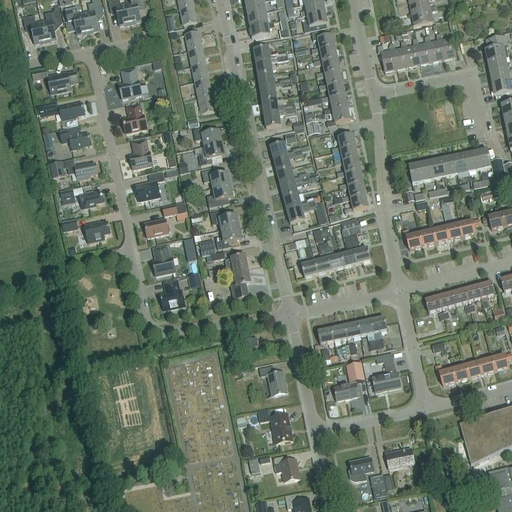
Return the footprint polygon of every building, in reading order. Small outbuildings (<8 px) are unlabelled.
[(62,8),(72,6),(70,0),(63,0),(61,0),(62,8)] [(131,27),(126,7),(121,8),(119,0),(108,3),(111,16),(117,15),(120,29),(125,28),(126,28),(131,27)] [(141,24),(139,12),(145,11),(142,0),(130,0),(132,5),(126,7),(131,27),(136,26),(136,25),(141,24)] [(176,0),(179,13),(193,10),(191,0),(176,0)] [(427,0),(428,0),(408,4),(411,16),(430,12),(430,9),(428,3),(435,1),(434,0),(427,0)] [(88,7),(90,14),(84,16),(88,36),(93,35),(93,34),(99,33),(96,19),(104,17),(100,1),(92,2),(93,6),(88,7)] [(263,4),(244,7),(246,19),(265,15),(263,4)] [(326,15),(324,4),(320,5),(305,8),(306,13),(301,15),(302,20),(307,19),(326,15)] [(56,42),(53,28),(63,26),(59,8),(55,9),(54,14),(45,16),(47,24),(41,25),(46,45),(51,44),(51,43),(56,42)] [(88,36),(84,16),(78,17),(77,9),(65,12),(68,25),(74,24),(77,38),(83,37),(88,36)] [(430,9),(430,12),(411,16),(413,28),(433,24),(431,15),(437,13),(436,9),(430,9)] [(196,25),(193,10),(179,13),(182,28),(196,25)] [(267,26),(265,15),(246,19),(249,30),(267,26)] [(328,26),(326,15),(307,19),(309,30),(328,26)] [(41,46),(46,45),(41,25),(36,26),(34,18),(23,21),(26,34),(32,33),(35,47),(40,46),(41,46)] [(456,33),(454,21),(448,22),(451,34),(456,33)] [(272,25),(267,26),(249,30),(251,41),(269,38),(268,31),(273,30),(272,25)] [(311,52),(312,57),(320,55),(320,53),(335,50),(333,37),(330,38),(329,32),(312,36),(313,43),(318,42),(319,50),(311,52)] [(184,38),(187,54),(202,51),(198,35),(184,38)] [(436,44),(440,43),(444,63),(456,60),(452,41),(442,43),(441,36),(437,37),(436,44)] [(485,52),(487,64),(508,59),(506,50),(508,50),(505,38),(486,42),(488,51),(485,52)] [(424,46),(428,46),(432,65),(444,63),(440,43),(436,44),(430,45),(429,39),(424,40),(424,46)] [(412,49),(416,48),(420,68),(432,65),(428,46),(424,46),(419,47),(417,41),(413,42),(412,49)] [(400,51),(404,51),(409,70),(420,68),(416,48),(412,49),(407,50),(405,44),(401,45),(400,51)] [(389,54),(393,53),(397,73),(409,70),(404,51),(400,51),(394,53),(393,46),(389,47),(389,54)] [(310,56),(308,49),(295,52),(296,59),(310,56)] [(393,53),(389,54),(383,55),(382,49),(378,49),(378,56),(381,56),(385,75),(397,73),(393,53)] [(314,64),(315,69),(323,67),(322,65),(338,62),(335,50),(320,53),(320,55),(322,63),(314,64)] [(187,54),(191,70),(205,67),(202,51),(187,54)] [(254,53),(256,65),(271,63),(276,63),(275,59),(270,60),(269,51),(254,53)] [(510,65),(508,59),(487,64),(490,74),(508,71),(507,65),(510,65)] [(316,76),(317,81),(325,79),(325,77),(340,74),(338,62),(322,65),(323,67),(324,74),(316,76)] [(271,63),(256,65),(258,78),(273,76),(271,67),(276,66),(276,63),(271,63)] [(191,70),(194,86),(208,83),(205,67),(191,70)] [(125,86),(119,88),(122,102),(128,101),(130,102),(132,102),(133,101),(135,100),(136,99),(142,98),(142,97),(148,96),(147,88),(140,89),(139,83),(138,83),(136,71),(122,74),(124,83),(125,83),(125,86)] [(510,82),(508,71),(490,74),(492,86),(510,82)] [(70,89),(78,87),(76,75),(67,77),(67,75),(48,79),(47,73),(42,74),(41,73),(32,75),(33,83),(43,81),(43,80),(48,79),(52,97),(71,93),(70,89)] [(289,75),(290,82),(279,84),(279,85),(280,89),(291,87),(297,86),(296,74),(289,75)] [(326,86),(319,88),(320,93),(327,91),(327,89),(343,86),(340,74),(325,77),(325,79),(326,86)] [(273,76),(258,78),(260,92),(280,89),(279,85),(274,86),(273,76)] [(511,81),(510,82),(492,86),(494,97),(511,93),(511,90),(511,87),(511,86),(511,81)] [(194,86),(197,101),(212,99),(208,83),(194,86)] [(309,91),(307,83),(300,85),(302,93),(309,91)] [(330,104),(329,101),(345,98),(343,86),(327,89),(327,91),(329,99),(321,101),(322,105),(330,104)] [(280,89),(260,92),(262,104),(277,102),(275,93),(280,92),(280,89)] [(166,98),(164,91),(158,93),(159,100),(166,98)] [(332,116),(332,113),(347,110),(345,98),(329,101),(330,104),(331,111),(324,113),(325,117),(332,116)] [(162,100),(164,109),(171,107),(169,99),(162,100)] [(212,99),(197,101),(201,117),(215,114),(212,99)] [(277,102),(262,104),(264,118),(279,115),(278,111),(277,102)] [(56,104),(37,108),(40,121),(59,117),(56,104)] [(511,104),(501,107),(503,118),(511,116),(511,104)] [(74,106),(59,110),(62,123),(77,120),(77,119),(85,118),(82,106),(75,107),(74,106)] [(123,122),(126,137),(147,132),(144,118),(143,118),(141,107),(127,110),(129,121),(123,122)] [(296,113),(295,107),(283,109),(283,111),(278,111),(279,115),(296,113)] [(332,113),(332,116),(334,123),(326,125),(327,129),(335,128),(335,126),(350,123),(347,110),(332,113)] [(279,115),(264,118),(266,131),(281,129),(279,119),(279,115)] [(511,116),(503,118),(506,129),(511,127),(511,116)] [(305,121),(306,126),(308,138),(321,136),(318,123),(316,124),(315,119),(305,121)] [(197,122),(188,124),(189,130),(198,128),(197,122)] [(84,150),(92,148),(89,136),(81,138),(80,130),(60,135),(62,146),(70,144),(72,153),(84,150)] [(205,131),(194,134),(196,144),(203,143),(204,150),(222,146),(219,134),(206,137),(205,131)] [(45,136),(47,151),(54,150),(52,135),(45,136)] [(295,136),(285,138),(287,146),(297,144),(295,136)] [(340,154),(340,153),(356,149),(353,137),(337,140),(339,149),(331,151),(332,156),(340,154)] [(146,143),(132,146),(134,154),(135,154),(135,158),(130,159),(133,173),(153,169),(150,155),(149,155),(146,143)] [(206,156),(199,158),(201,169),(212,167),(223,165),(221,159),(224,159),(222,146),(204,150),(206,156)] [(270,150),(273,163),(287,159),(293,158),(292,154),(286,156),(284,146),(270,150)] [(356,149),(340,153),(340,154),(342,162),(334,164),(335,168),(343,167),(343,165),(358,161),(356,149)] [(487,151),(476,153),(480,172),(491,170),(487,151)] [(476,153),(465,156),(468,174),(480,172),(476,153)] [(457,177),(468,174),(465,156),(453,158),(457,177)] [(293,158),(287,159),(273,163),(276,175),(291,172),(288,163),(294,161),(293,158)] [(442,160),(446,179),(457,177),(453,158),(442,160)] [(176,168),(174,159),(166,161),(168,170),(176,168)] [(435,182),(441,180),(442,184),(447,183),(446,179),(442,160),(431,163),(435,182)] [(358,161),(343,165),(343,167),(345,174),(336,175),(338,180),(346,179),(345,177),(361,174),(358,161)] [(502,162),(492,164),(496,183),(506,181),(502,162)] [(424,184),(435,182),(431,163),(420,165),(424,184)] [(65,178),(62,165),(50,167),(53,181),(65,178)] [(188,174),(187,165),(178,166),(180,175),(188,174)] [(424,184),(420,165),(409,167),(413,186),(424,184)] [(98,177),(96,166),(88,168),(88,166),(75,169),(68,171),(69,177),(76,176),(78,183),(91,180),(90,179),(98,177)] [(177,178),(176,172),(166,174),(168,180),(177,178)] [(291,172),(276,175),(280,188),(294,185),(299,183),(298,179),(293,181),(291,172)] [(212,185),(213,192),(230,189),(228,176),(215,179),(213,173),(202,176),(204,186),(212,185)] [(345,177),(346,179),(347,186),(339,188),(340,192),(348,191),(348,189),(363,186),(361,174),(345,177)] [(163,175),(149,178),(151,186),(137,189),(138,194),(137,195),(136,196),(136,197),(137,198),(138,199),(139,199),(140,204),(160,200),(157,185),(165,183),(163,175)] [(299,183),(294,185),(280,188),(283,201),(298,197),(295,188),(300,187),(299,183)] [(510,193),(508,183),(498,185),(499,189),(502,189),(503,195),(510,193)] [(363,186),(348,189),(348,191),(349,198),(342,200),(343,204),(350,203),(350,201),(366,198),(363,186)] [(233,200),(230,189),(213,192),(214,198),(207,200),(210,211),(229,207),(228,201),(233,200)] [(73,192),(61,195),(62,203),(74,200),(73,192)] [(94,196),(93,194),(80,197),(83,212),(96,209),(96,207),(104,205),(102,195),(94,196)] [(480,198),(482,204),(497,200),(495,194),(480,198)] [(474,203),(472,195),(466,197),(468,205),(474,203)] [(298,197),(283,201),(287,214),(301,210),(306,209),(306,207),(300,208),(298,197)] [(350,201),(350,203),(352,211),(344,212),(345,217),(354,215),(353,213),(368,210),(366,198),(350,201)] [(416,206),(417,213),(428,211),(426,204),(416,206)] [(185,215),(183,206),(163,210),(165,219),(185,215)] [(315,207),(306,209),(308,215),(317,213),(315,207)] [(306,209),(301,210),(287,214),(291,227),(305,223),(303,217),(308,216),(308,215),(306,209)] [(511,228),(511,212),(502,215),(504,224),(506,230),(511,228)] [(230,213),(222,215),(211,217),(213,228),(220,226),(222,233),(240,230),(238,224),(237,218),(232,219),(230,213)] [(506,230),(504,224),(502,215),(489,218),(489,219),(483,220),(485,226),(491,225),(493,233),(506,230)] [(202,223),(201,216),(191,218),(192,225),(202,223)] [(76,222),(62,225),(64,235),(78,232),(76,222)] [(167,227),(166,224),(165,222),(145,226),(148,241),(169,237),(168,235),(170,235),(170,233),(169,228),(168,227),(167,227)] [(479,222),(473,224),(473,223),(460,226),(463,240),(476,237),(474,228),(480,227),(479,222)] [(85,228),(89,246),(105,243),(104,238),(110,236),(108,224),(100,226),(100,225),(85,228)] [(460,226),(447,229),(450,243),(463,240),(460,226)] [(353,248),(360,246),(359,241),(368,239),(367,233),(362,235),(360,228),(349,231),(351,238),(353,248)] [(447,229),(433,232),(437,246),(450,243),(447,229)] [(240,230),(222,233),(223,240),(216,241),(218,253),(230,250),(229,245),(242,242),(240,230)] [(410,252),(424,249),(420,235),(410,237),(409,232),(404,233),(406,241),(408,241),(410,252)] [(433,232),(420,235),(424,249),(437,246),(433,232)] [(347,249),(348,255),(342,257),(345,270),(358,266),(353,248),(351,238),(344,240),(347,249)] [(285,248),(286,254),(305,250),(305,249),(306,249),(304,241),(295,244),(295,246),(285,248)] [(192,242),(184,243),(187,255),(195,253),(192,242)] [(331,243),(324,245),(327,255),(334,253),(331,243)] [(318,246),(320,252),(321,257),(327,255),(324,245),(318,246)] [(216,256),(214,246),(200,249),(202,259),(216,256)] [(362,252),(360,246),(353,248),(358,266),(371,263),(368,250),(362,252)] [(311,248),(306,249),(305,249),(307,260),(308,260),(314,258),(311,248)] [(167,249),(153,252),(156,264),(153,264),(156,279),(176,275),(172,260),(170,261),(167,249)] [(318,277),(332,273),(328,261),(327,255),(321,257),(322,262),(315,264),(318,277)] [(225,263),(226,269),(216,271),(218,278),(248,271),(245,257),(231,260),(231,261),(226,262),(225,263)] [(345,270),(342,257),(328,261),(332,273),(345,270)] [(305,280),(318,277),(315,264),(314,258),(308,260),(309,266),(302,268),(305,280)] [(248,298),(245,286),(251,285),(248,271),(218,278),(219,284),(229,282),(229,281),(235,280),(237,287),(232,288),(234,301),(248,298)] [(202,288),(199,276),(189,279),(192,290),(202,288)] [(511,278),(501,281),(505,295),(511,293),(511,294),(511,278)] [(177,311),(178,310),(185,308),(181,293),(180,293),(178,283),(164,286),(166,293),(167,293),(167,296),(160,297),(162,305),(164,314),(165,314),(165,313),(164,313),(164,310),(170,308),(171,311),(172,312),(177,311)] [(478,288),(482,301),(481,301),(482,304),(484,310),(488,309),(487,304),(488,304),(486,299),(495,297),(491,284),(478,288)] [(465,291),(469,304),(473,303),(481,301),(482,301),(478,288),(465,291)] [(452,295),(455,308),(469,304),(465,291),(452,295)] [(452,295),(439,298),(442,311),(455,308),(452,295)] [(442,311),(439,298),(425,302),(429,315),(442,311)] [(505,320),(502,310),(492,312),(495,323),(505,320)] [(385,319),(371,322),(374,335),(375,341),(380,340),(379,334),(387,332),(385,319)] [(358,325),(361,338),(368,337),(374,335),(371,322),(358,325)] [(348,341),(361,338),(358,325),(345,328),(348,341)] [(345,328),(332,331),(334,344),(348,341),(345,328)] [(506,336),(503,329),(495,331),(498,339),(506,336)] [(332,331),(320,333),(318,334),(320,340),(321,347),(334,344),(332,331)] [(258,348),(257,340),(245,343),(247,351),(258,348)] [(375,341),(378,355),(383,354),(382,350),(384,350),(382,340),(380,340),(375,341)] [(371,353),(377,351),(375,341),(369,342),(371,353)] [(433,348),(435,354),(442,353),(443,357),(447,356),(444,345),(433,348)] [(355,346),(349,347),(351,357),(358,356),(355,346)] [(351,357),(349,347),(343,348),(345,359),(351,357)] [(331,361),(329,351),(322,353),(324,363),(331,361)] [(386,376),(372,379),(376,395),(401,390),(398,374),(396,375),(394,363),(394,362),(393,356),(376,359),(378,366),(384,365),(386,376)] [(493,361),(496,374),(510,370),(508,362),(511,361),(511,356),(493,361)] [(496,374),(493,361),(480,365),(483,378),(496,374)] [(467,368),(470,381),(483,378),(480,365),(472,367),(471,362),(465,364),(467,368)] [(461,370),(454,372),(457,385),(470,381),(467,368),(465,364),(462,364),(460,368),(461,370)] [(356,385),(351,386),(351,384),(364,382),(361,365),(346,368),(349,386),(334,389),(337,403),(359,398),(356,385)] [(444,389),(457,385),(454,372),(443,375),(441,368),(437,370),(439,378),(441,377),(444,389)] [(269,378),(273,399),(288,395),(283,374),(275,376),(273,369),(259,372),(261,379),(269,378)] [(511,412),(503,416),(504,421),(494,424),(492,417),(460,426),(471,467),(511,451),(511,412)] [(277,447),(294,443),(293,442),(292,442),(290,430),(291,430),(288,417),(272,420),(270,413),(259,415),(261,425),(272,423),(277,447)] [(245,419),(237,421),(239,432),(247,431),(245,419)] [(386,456),(389,472),(407,468),(407,466),(414,465),(411,451),(386,456)] [(301,481),(297,462),(290,463),(289,457),(274,460),(277,476),(283,474),(285,485),(301,481)] [(350,464),(352,472),(348,473),(350,480),(351,482),(352,484),(355,484),(357,484),(361,484),(367,483),(366,475),(374,473),(371,460),(350,464)] [(261,475),(258,462),(249,463),(252,477),(261,475)] [(453,477),(449,462),(443,463),(448,479),(453,477)] [(511,511),(511,469),(509,471),(509,469),(489,474),(490,478),(488,478),(492,494),(495,494),(497,501),(494,502),(497,511),(511,511)] [(394,491),(391,476),(384,478),(387,493),(394,491)] [(382,477),(370,480),(372,489),(374,496),(374,498),(386,495),(385,487),(382,477)] [(295,510),(295,511),(311,511),(310,501),(302,503),(301,496),(286,499),(289,511),(295,510)] [(390,511),(388,502),(382,503),(383,511),(390,511)]
